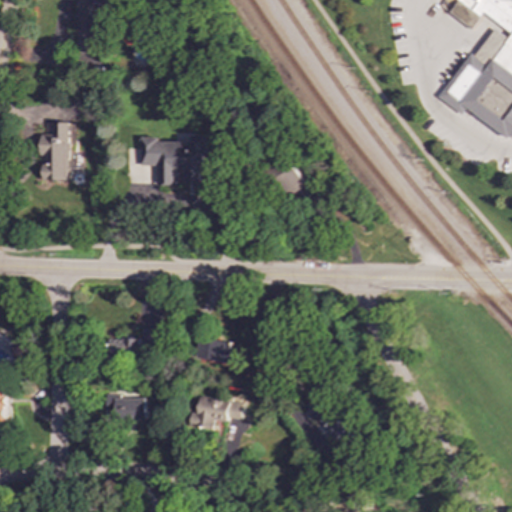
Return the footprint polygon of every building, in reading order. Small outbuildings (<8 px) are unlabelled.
[(79,0),(69,50),(95,55),(102,26),(110,27),(115,5),(104,2),(104,0),(79,0)] [(511,0),(511,138),(510,137),(509,138),(467,109),(462,115),(437,97),(470,53),(487,67),(493,59),(494,60),(507,43),(505,43),(511,33),(483,12),(470,30),(448,13),(439,5),(442,0),(511,0)] [(42,180),(70,181),(71,123),(52,122),(52,136),(43,136),(42,180)] [(209,186),(209,135),(192,135),(192,141),(159,141),(159,137),(142,137),(142,165),(158,165),(158,185),(179,185),(179,173),(188,174),(188,186),(209,186)] [(286,196),(306,185),(294,162),(274,173),(286,196)] [(162,350),(164,329),(142,327),(141,339),(115,337),(113,354),(139,355),(140,349),(162,350)] [(241,345),(200,337),(196,357),(238,365),(241,345)] [(0,421),(8,421),(6,388),(0,388),(0,421)] [(342,446),(358,432),(321,392),(305,407),(342,446)] [(245,404),(200,397),(194,429),(212,432),(214,420),(229,422),(230,419),(242,421),(245,404)] [(147,398),(105,399),(106,421),(148,420),(147,398)]
